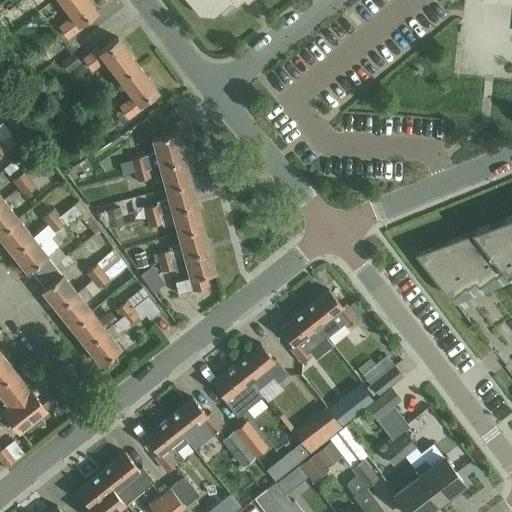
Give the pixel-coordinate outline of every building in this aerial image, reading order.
[(96,0),(30,0),(117,108),(119,107),(124,114),(123,114),(161,253),(74,322),(104,359),(206,277),(195,238),(205,235),(168,101),(166,102),(150,82),(157,76),(96,0)] [(185,0),(197,14),(213,16),(231,1),(235,7),(243,0),(185,0)] [(11,172),(20,195),(47,184),(37,161),(11,172)] [(131,171),(99,178),(103,192),(135,184),(131,171)] [(511,213),(418,252),(452,295),(453,294),(467,283),(468,285),(477,278),(480,283),(496,271),(497,273),(505,266),(509,271),(511,269),(511,213)] [(329,287),(304,307),(318,324),(335,311),(342,305),(343,305),(329,287)] [(318,324),(304,307),(280,326),(294,344),(289,348),(302,363),(313,354),(310,351),(327,337),(317,325),(318,324)] [(261,342),(237,361),(258,388),(270,379),(270,380),(274,377),(278,382),(289,374),(276,358),(275,359),(261,342)] [(0,381),(15,370),(1,351),(0,351),(0,381)] [(390,386),(404,375),(387,354),(362,374),(379,395),(390,386)] [(258,388),(237,361),(213,381),(227,398),(225,399),(238,416),(263,396),(257,389),(258,388)] [(0,411),(30,388),(15,370),(0,381),(0,391),(3,395),(0,396),(0,411)] [(366,406),(374,399),(359,380),(327,406),(343,425),(366,406)] [(390,386),(366,406),(375,418),(400,398),(390,386)] [(44,406),(30,388),(0,411),(0,424),(1,424),(3,426),(11,419),(19,429),(26,424),(24,422),(44,406)] [(169,416),(186,438),(198,429),(206,440),(223,426),(210,411),(207,413),(193,396),(169,416)] [(310,452),(343,427),(326,405),(293,431),(310,452)] [(186,438),(169,416),(145,435),(159,452),(154,457),(166,471),(177,462),(165,447),(170,444),(176,451),(188,441),(186,438)] [(235,429),(255,453),(266,444),(247,420),(235,429)] [(255,453),(235,429),(222,440),(244,466),(256,457),(254,454),(255,453)] [(404,430),(393,439),(406,456),(418,447),(404,430)] [(406,456),(393,439),(381,449),(394,466),(406,456)] [(331,440),(300,465),(313,481),(328,469),(327,467),(342,455),(331,440)] [(0,459),(6,468),(17,459),(7,446),(0,451),(0,459)] [(101,470),(127,502),(154,481),(142,466),(139,468),(125,450),(101,470)] [(414,467),(439,499),(463,481),(442,454),(429,464),(425,459),(414,467)] [(357,474),(366,487),(379,477),(363,457),(351,467),(356,474),(357,474)] [(288,469),(280,458),(267,468),(276,479),(288,469)] [(422,511),(439,499),(414,467),(414,468),(410,463),(387,481),(395,491),(410,511),(422,511)] [(115,511),(127,502),(101,470),(77,489),(91,506),(87,510),(88,511),(115,511)] [(365,511),(385,511),(366,487),(357,474),(356,474),(347,481),(347,485),(354,494),(353,496),(365,511)] [(184,475),(170,486),(186,505),(200,494),(184,475)] [(267,488),(284,511),(304,511),(295,500),(293,502),(277,482),(276,480),(267,488)] [(186,505),(170,486),(149,504),(155,511),(184,511),(188,510),(185,506),(186,505)] [(265,511),(284,511),(267,488),(254,498),(265,511)] [(404,511),(398,499),(388,503),(392,511),(404,511)]
